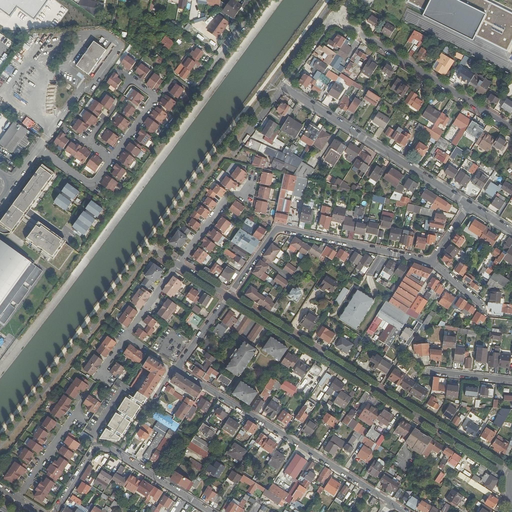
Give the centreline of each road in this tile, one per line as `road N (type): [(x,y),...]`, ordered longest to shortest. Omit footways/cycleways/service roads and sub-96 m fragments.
road 1 (residential): [(226,294),(511,471)]
road 2 (residential): [(174,366),(388,501)]
road 3 (residential): [(226,294),(275,227),(430,260)]
road 4 (residential): [(467,203),(282,87)]
road 5 (residential): [(52,511),(93,446),(109,447),(211,511)]
road 6 (residential): [(511,131),(335,16)]
road 7 (unknown): [(83,85),(94,84),(117,51),(106,32),(84,34),(64,62),(63,72),(77,82)]
road 8 (residential): [(10,183),(36,148),(87,183),(109,159)]
